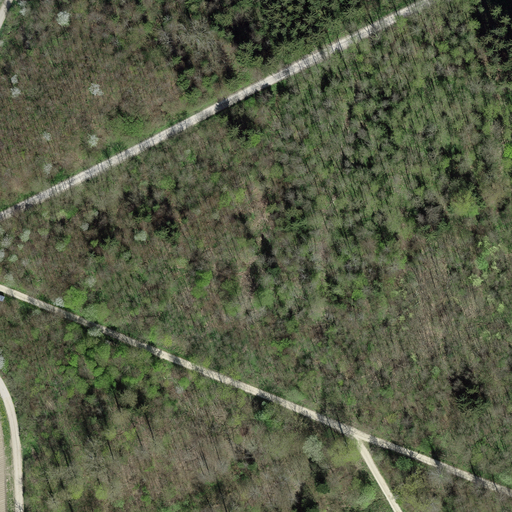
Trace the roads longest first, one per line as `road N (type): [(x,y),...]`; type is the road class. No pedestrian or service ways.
road 1 (track): [(0,289),(511,493)]
road 2 (track): [(438,0),(0,217)]
road 3 (track): [(0,383),(12,411),(19,511)]
